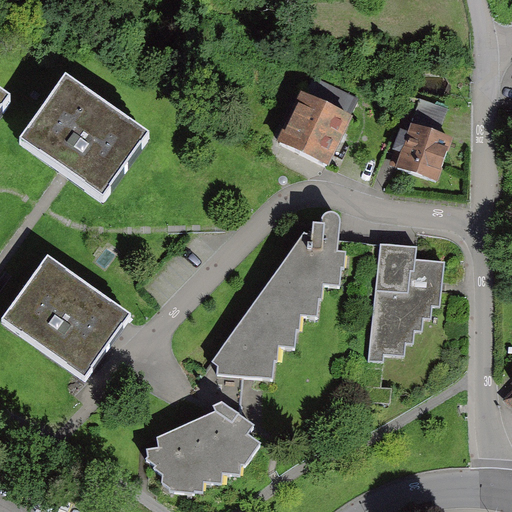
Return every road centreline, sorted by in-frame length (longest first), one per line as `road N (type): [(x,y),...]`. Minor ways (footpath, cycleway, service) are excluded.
road 1 (residential): [(483,225),(297,194),(50,451)]
road 2 (residential): [(491,490),(481,365),(483,225)]
road 3 (residential): [(483,225),(487,52)]
